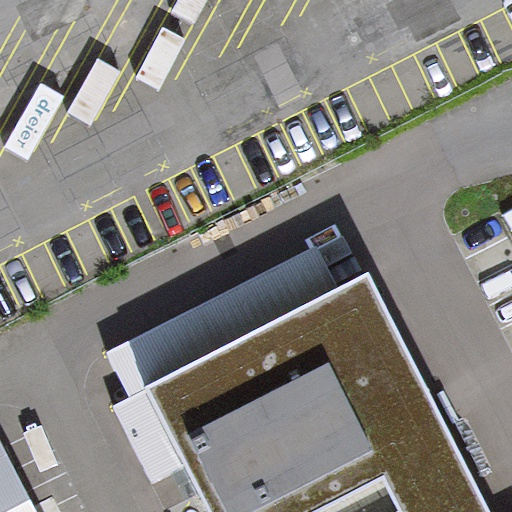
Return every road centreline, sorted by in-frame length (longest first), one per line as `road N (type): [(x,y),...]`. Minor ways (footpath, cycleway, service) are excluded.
road 1 (unknown): [(511,384),(396,139)]
road 2 (unknown): [(127,0),(219,181)]
road 3 (unknown): [(0,116),(70,254)]
